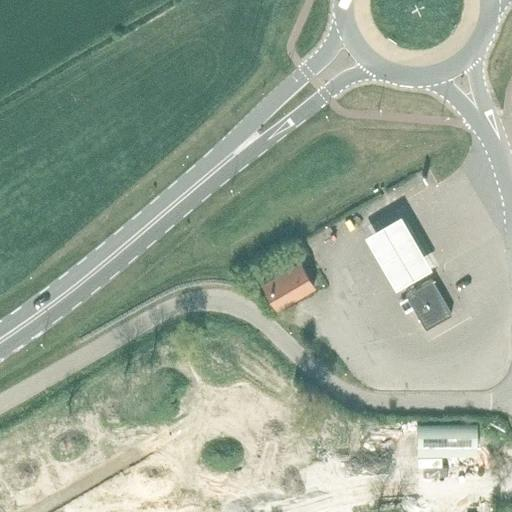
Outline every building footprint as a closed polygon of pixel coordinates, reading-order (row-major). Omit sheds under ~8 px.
[(402,215),(367,235),(397,288),(432,268),(402,215)] [(277,307),(315,285),(301,262),(263,284),(277,307)] [(432,279),(406,294),(426,329),(452,314),(432,279)] [(203,344),(167,370),(180,389),(216,363),(203,344)] [(235,389),(237,349),(224,348),(222,388),(235,389)] [(165,357),(133,376),(139,385),(170,366),(165,357)] [(270,404),(283,395),(271,378),(259,387),(270,404)] [(61,418),(36,420),(37,428),(61,427),(61,418)] [(485,425),(418,425),(418,455),(485,455),(485,425)] [(211,498),(218,440),(202,438),(195,496),(211,498)] [(0,454),(0,466),(16,460),(12,449),(0,454)] [(61,462),(45,463),(47,500),(62,499),(61,462)]
